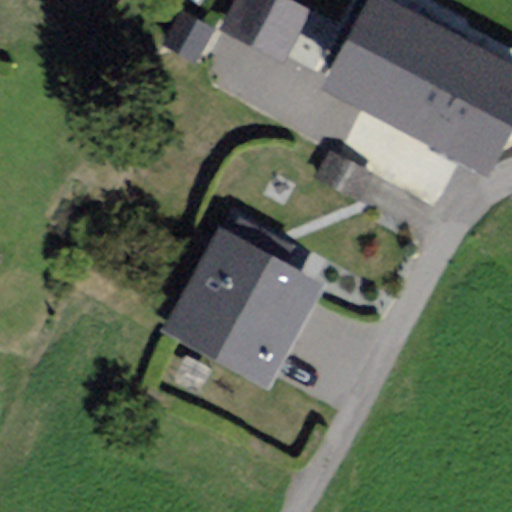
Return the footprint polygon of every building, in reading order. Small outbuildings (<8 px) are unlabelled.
[(313,5),(303,0),(232,0),(220,25),(286,59),(313,5)] [(511,131),(511,73),(369,2),(327,85),(493,169),(511,131)] [(196,58),(214,23),(181,5),(162,40),(196,58)] [(319,175),(357,194),(368,171),(331,152),(319,175)] [(325,281),(220,227),(164,335),(268,389),(325,281)]
